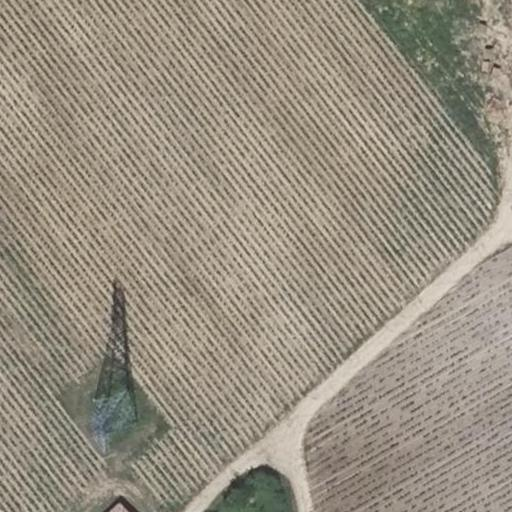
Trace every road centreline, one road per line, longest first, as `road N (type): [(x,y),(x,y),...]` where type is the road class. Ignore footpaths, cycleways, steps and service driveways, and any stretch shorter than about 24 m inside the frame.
road 1 (track): [(303,511),(292,433),(305,409),(511,216)]
road 2 (track): [(199,511),(239,466),(292,433)]
